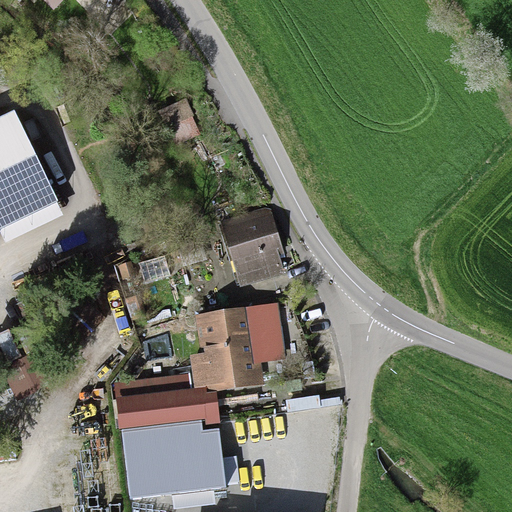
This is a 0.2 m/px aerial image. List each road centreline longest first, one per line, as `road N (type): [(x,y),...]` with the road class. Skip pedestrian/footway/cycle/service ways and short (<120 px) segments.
road 1 (residential): [(384,309),(329,258),(294,210),(220,61),(180,0)]
road 2 (residential): [(347,511),(368,342),(384,309)]
road 3 (unclassified): [(511,369),(384,309)]
